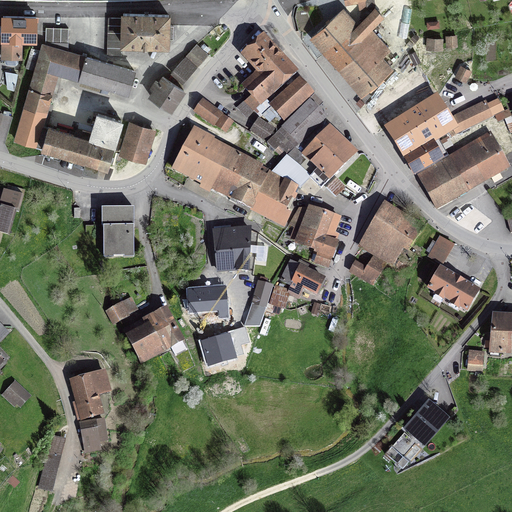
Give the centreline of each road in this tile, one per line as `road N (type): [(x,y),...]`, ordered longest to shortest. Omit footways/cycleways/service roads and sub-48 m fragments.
road 1 (residential): [(263,3),(412,194),(446,228),(491,248)]
road 2 (residential): [(316,475),(366,448),(492,307),(501,290),(491,248)]
road 3 (unclassified): [(263,3),(0,4)]
road 4 (residential): [(228,424),(167,310),(135,189)]
road 5 (residential): [(135,189),(154,172),(206,73),(263,3)]
road 6 (residential): [(0,306),(62,383),(76,442),(58,503)]
road 7 (unknown): [(227,4),(151,72),(129,111)]
road 8 (residential): [(0,162),(95,190),(135,189)]
road 9 (residential): [(135,189),(251,227)]
